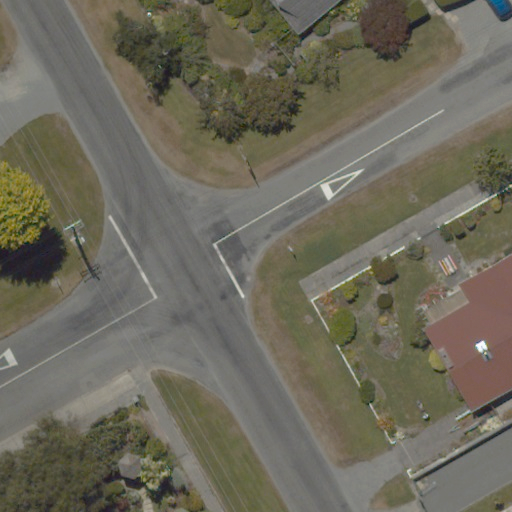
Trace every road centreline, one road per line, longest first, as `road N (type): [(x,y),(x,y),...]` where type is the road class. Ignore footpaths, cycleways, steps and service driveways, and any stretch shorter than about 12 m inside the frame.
road 1 (residential): [(31,0),(186,268)]
road 2 (residential): [(186,268),(323,511)]
road 3 (residential): [(186,268),(159,297),(0,386)]
